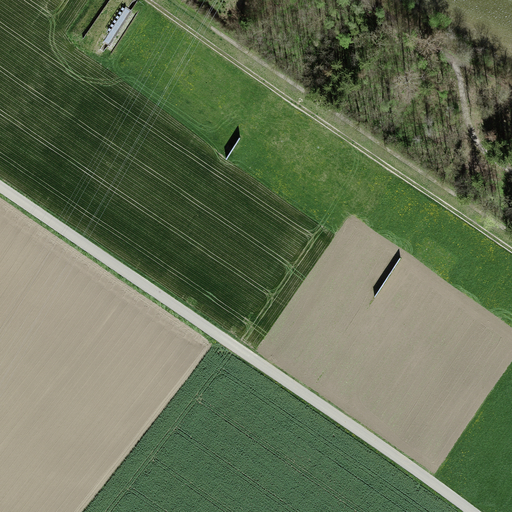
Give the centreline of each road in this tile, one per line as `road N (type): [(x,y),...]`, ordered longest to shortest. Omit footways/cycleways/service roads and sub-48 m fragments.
road 1 (unclassified): [(0,187),(472,511)]
road 2 (track): [(148,0),(511,250)]
road 3 (track): [(511,167),(478,144),(448,55)]
